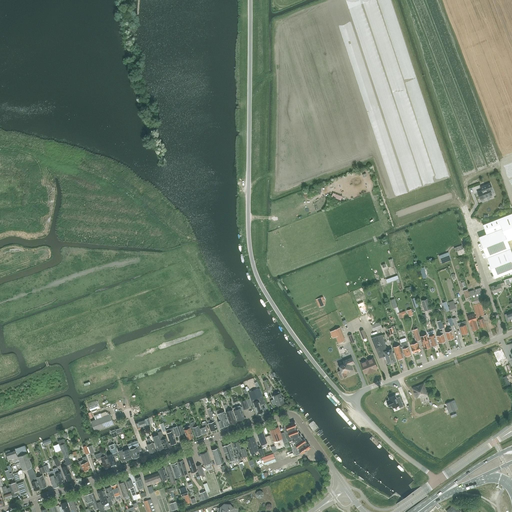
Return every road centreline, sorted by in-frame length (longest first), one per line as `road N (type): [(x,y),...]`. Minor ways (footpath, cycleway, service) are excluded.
road 1 (unclassified): [(355,400),(340,393),(292,334),(251,260),(249,0)]
road 2 (residential): [(0,511),(285,413),(296,416),(343,484)]
road 3 (unclassified): [(355,400),(511,333)]
